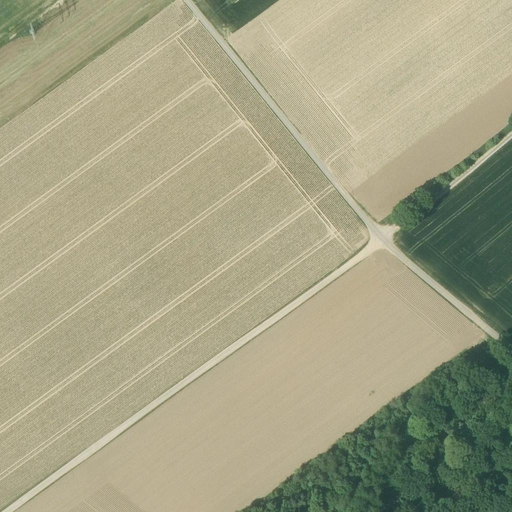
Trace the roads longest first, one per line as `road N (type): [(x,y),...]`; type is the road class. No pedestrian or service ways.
road 1 (track): [(511,130),(6,511)]
road 2 (track): [(185,0),(378,238),(511,351)]
